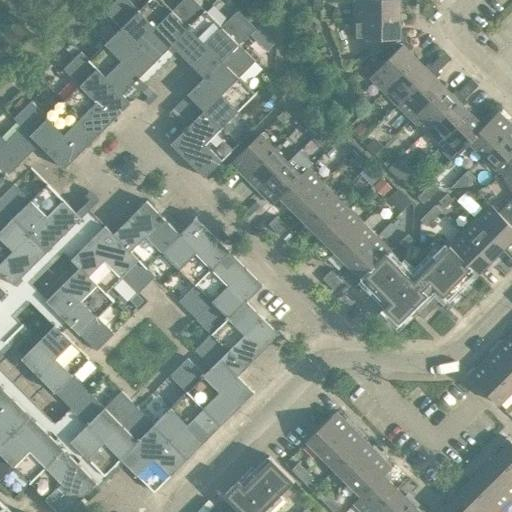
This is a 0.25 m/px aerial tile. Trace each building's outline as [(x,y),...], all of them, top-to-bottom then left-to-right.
[(124,95),(172,46),(156,30),(138,11),(139,10),(128,0),(115,0),(105,11),(121,28),(89,60),(124,95)] [(173,47),(207,12),(194,0),(182,0),(172,10),(161,0),(149,0),(139,10),(138,11),(156,30),(172,46),(173,47)] [(313,0),(313,9),(321,9),(322,9),(322,0),(313,0)] [(354,0),(355,18),(400,19),(400,7),(405,7),(405,0),(354,0)] [(207,12),(173,47),(204,78),(205,78),(222,61),(239,44),(256,28),(238,10),(221,27),(207,12)] [(405,31),(400,31),(400,19),(355,18),(354,39),(365,39),(371,54),(380,50),(405,40),(405,31)] [(269,35),(260,26),(251,35),(260,44),(269,35)] [(405,40),(380,50),(385,61),(370,76),(384,91),(416,59),(408,50),(412,47),(405,40)] [(222,61),(205,78),(204,78),(189,93),(205,110),(222,127),(255,94),(239,78),(256,61),(239,44),(222,61)] [(451,58),(448,55),(445,51),(437,59),(444,65),(451,58)] [(64,102),(81,119),(98,136),(131,102),(124,95),(89,60),(81,52),(63,69),(80,86),(64,102)] [(416,59),(384,91),(398,104),(434,69),(437,72),(444,65),(437,59),(430,66),(429,64),(425,68),(416,59)] [(434,69),(398,104),(412,118),(444,86),(435,77),(439,74),(437,72),(434,69)] [(464,86),(471,92),(479,85),(472,78),(464,86)] [(137,94),(149,105),(157,96),(146,85),(137,94)] [(444,86),(412,118),(425,131),(461,96),(464,100),(471,92),(464,86),(457,93),(456,91),(452,95),(444,86)] [(19,112),(29,102),(23,96),(13,106),(19,112)] [(461,96),(425,131),(439,145),(471,113),(462,105),(466,101),(464,100),(461,96)] [(14,119),(22,127),(39,144),(64,169),(98,136),(81,119),(64,102),(48,118),(31,101),(14,119)] [(284,124),(291,116),(285,109),(278,117),(284,124)] [(205,110),(171,144),(205,178),(239,144),(222,127),(205,110)] [(484,157),(511,126),(511,122),(510,120),(507,122),(497,112),(488,123),(487,123),(487,124),(470,143),(484,157)] [(488,123),(483,118),(479,122),(471,113),(439,145),(453,159),(470,143),(487,124),(487,123),(488,123)] [(305,129),(313,137),(319,131),(312,123),(305,129)] [(511,126),(484,157),(497,170),(506,161),(511,154),(511,126)] [(0,170),(6,177),(39,144),(22,127),(6,142),(0,136),(0,170)] [(327,138),(319,131),(313,137),(320,145),(327,138)] [(261,134),(232,162),(246,176),(275,148),(261,134)] [(275,148),(246,176),(259,190),(288,161),(275,148)] [(280,197),(302,175),(301,174),(288,161),(259,190),(274,204),(281,198),(280,197)] [(511,198),(498,212),(511,226),(511,166),(506,161),(497,170),(501,174),(511,192),(511,198)] [(281,198),(293,210),(322,182),(308,167),(301,174),(302,175),(280,197),(281,198)] [(31,180),(40,189),(46,183),(38,174),(31,180)] [(433,181),(425,189),(432,195),(439,188),(433,181)] [(322,182),(293,210),(307,224),(336,195),(322,182)] [(0,197),(0,203),(48,252),(82,218),(47,184),(31,200),(14,184),(0,197)] [(421,200),(424,203),(432,195),(425,189),(417,196),(421,200)] [(90,191),(79,202),(89,211),(100,200),(90,191)] [(439,201),(445,207),(453,199),(447,193),(439,201)] [(336,195),(307,224),(320,238),(349,209),(336,195)] [(180,235),(147,200),(113,234),(147,268),(163,252),(195,284),(179,301),(212,334),(195,351),(212,368),(221,360),(237,376),(280,334),(248,303),(264,286),(197,218),(180,235)] [(0,270),(15,285),(48,252),(0,203),(0,270)] [(436,204),(427,212),(434,219),(442,211),(436,204)] [(476,219),(505,247),(511,240),(511,226),(498,212),(490,205),(476,219)] [(349,209),(320,238),(334,251),(363,223),(349,209)] [(420,220),(426,226),(434,219),(427,212),(420,220)] [(269,224),(275,229),(283,221),(277,216),(269,224)] [(462,233),(493,264),(498,259),(495,257),(505,247),(476,219),(462,233)] [(283,221),(275,229),(280,235),(288,227),(283,221)] [(363,223),(334,251),(348,265),(376,236),(363,223)] [(113,234),(105,225),(71,258),(81,268),(91,277),(106,292),(122,277),(138,293),(156,276),(147,268),(113,234)] [(406,249),(414,240),(408,233),(399,242),(406,249)] [(489,268),(493,264),(462,233),(448,247),(473,272),(477,275),(487,266),(489,268)] [(386,253),(387,254),(390,251),(376,236),(348,265),(361,278),(386,253)] [(310,249),(304,243),(296,251),(302,257),(310,249)] [(456,296),(452,293),(473,272),(448,247),(414,281),(437,305),(442,310),(456,296)] [(310,249),(302,257),(307,262),(315,254),(310,249)] [(399,323),(414,309),(428,295),(410,278),(410,277),(387,254),(386,253),(361,278),(383,300),(379,304),(399,323)] [(114,334),(98,317),(114,301),(91,277),(81,268),(47,302),(97,351),(114,334)] [(324,278),(329,284),(337,276),(331,270),(324,278)] [(337,276),(329,284),(335,289),(343,281),(337,276)] [(144,300),(137,293),(130,300),(138,307),(144,300)] [(428,295),(414,309),(423,318),(437,305),(428,295)] [(73,375),(89,359),(56,326),(22,360),(71,409),(89,391),(73,375)] [(511,362),(511,334),(511,335),(503,344),(500,341),(496,346),(511,362)] [(485,362),(511,390),(511,362),(496,346),(491,350),(494,353),(485,362)] [(120,458),(138,475),(154,459),(171,475),(241,405),(254,393),(237,376),(221,360),(212,368),(209,371),(205,375),(188,358),(170,375),(187,392),(154,424),(137,441),(120,458)] [(499,405),(511,391),(511,390),(485,362),(475,371),(473,368),(468,374),(499,405)] [(0,446),(31,415),(0,383),(0,446)] [(105,407),(89,391),(71,409),(87,425),(71,441),(89,458),(105,442),(120,458),(137,441),(154,424),(121,391),(105,407)] [(321,456),(352,425),(348,420),(345,423),(335,413),(307,441),(321,456)] [(47,466),(65,448),(31,415),(0,446),(0,480),(14,467),(30,483),(35,478),(47,466)] [(334,469),(363,441),(354,432),(356,429),(352,425),(321,456),(334,469)] [(511,442),(508,438),(503,443),(505,446),(496,455),(511,471),(511,442)] [(348,483),(379,452),(375,447),(372,450),(363,441),(334,469),(348,483)] [(97,482),(98,481),(65,448),(47,466),(65,483),(47,501),(58,511),(67,511),(83,496),(97,482)] [(391,469),(381,459),(384,456),(379,452),(348,483),(361,496),(361,497),(386,472),(387,473),(391,469)] [(511,495),(511,471),(496,455),(487,464),(484,461),(480,466),(511,497),(511,495)] [(234,511),(263,511),(294,481),(269,456),(247,478),(243,475),(223,494),(238,509),(234,511)] [(300,477),(306,471),(299,465),(293,471),(300,477)] [(60,478),(47,466),(35,478),(30,483),(42,495),(60,478)] [(511,497),(480,466),(475,470),(478,473),(469,482),(497,511),(511,497)] [(306,471),(300,477),(307,484),(314,478),(306,471)] [(390,477),(387,473),(386,472),(361,497),(361,496),(354,503),(363,511),(373,511),(397,488),(388,479),(390,477)] [(102,488),(97,482),(83,496),(89,501),(102,488)] [(495,511),(497,511),(469,482),(460,491),(457,489),(453,493),(471,511),(495,511)] [(400,511),(413,499),(408,495),(406,497),(397,488),(373,511),(400,511)] [(319,496),(327,504),(333,498),(326,490),(319,496)] [(471,511),(453,493),(448,498),(451,500),(441,510),(442,511),(471,511)] [(327,504),(334,511),(340,505),(333,498),(327,504)] [(420,511),(415,506),(417,504),(413,499),(400,511),(420,511)] [(0,511),(11,511),(0,500),(0,511)]
